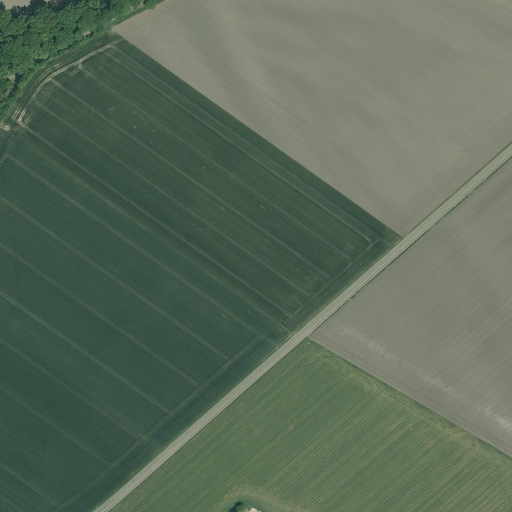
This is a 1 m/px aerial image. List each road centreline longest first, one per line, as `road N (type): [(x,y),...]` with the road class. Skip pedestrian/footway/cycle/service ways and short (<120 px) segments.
road 1 (tertiary): [(511,149),(97,511)]
road 2 (unclassified): [(0,82),(148,0)]
